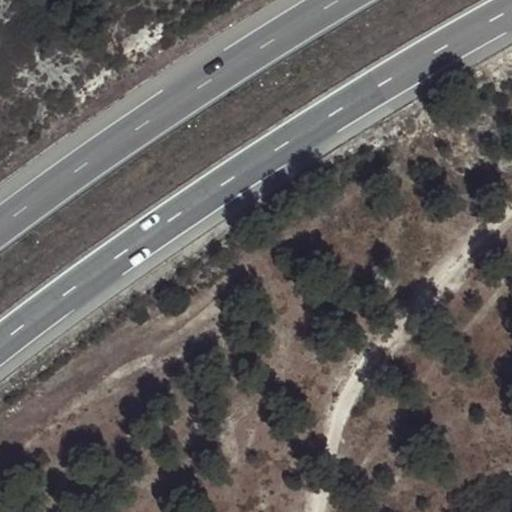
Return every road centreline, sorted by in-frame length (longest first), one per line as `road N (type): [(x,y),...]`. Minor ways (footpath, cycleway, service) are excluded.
road 1 (motorway): [(0,342),(190,197),(511,12)]
road 2 (motorway): [(338,0),(142,126),(0,230)]
road 3 (track): [(325,511),(327,476),(380,325),(426,260),(511,203)]
